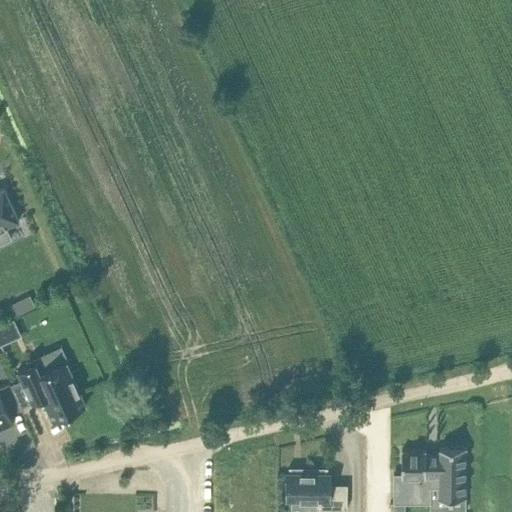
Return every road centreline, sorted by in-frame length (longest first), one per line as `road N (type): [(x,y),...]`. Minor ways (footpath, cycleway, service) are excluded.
road 1 (unclassified): [(0,491),(330,414)]
road 2 (track): [(330,414),(511,372)]
